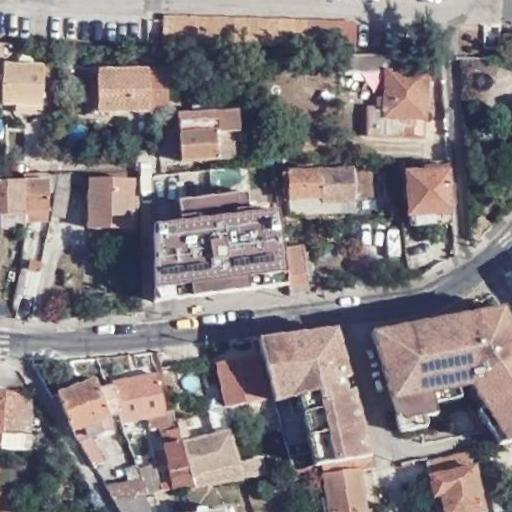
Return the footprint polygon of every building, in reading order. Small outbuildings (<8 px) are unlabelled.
[(359,24),(168,18),(167,45),(358,51),(359,24)] [(427,56),(348,54),(347,70),(363,71),(387,71),(386,105),(368,105),(367,133),(402,134),(403,123),(413,123),(413,114),(425,114),(427,56)] [(44,112),(45,63),(4,63),(4,102),(16,102),(16,112),(44,112)] [(183,63),(167,63),(167,92),(183,92),(183,63)] [(167,111),(166,66),(100,66),(99,110),(167,111)] [(241,155),(240,108),(179,109),(180,156),(241,155)] [(356,196),(354,167),(288,170),(289,214),(339,211),(340,200),(356,199),(356,196)] [(453,210),(451,168),(407,172),(409,212),(453,210)] [(93,169),(60,170),(51,217),(66,221),(73,182),(92,183),(91,222),(132,224),(133,180),(93,177),(93,169)] [(372,198),(372,169),(356,170),(356,198),(372,198)] [(49,178),(27,179),(29,213),(29,216),(50,216),(49,178)] [(0,213),(29,213),(27,179),(0,180),(0,213)] [(221,289),(287,282),(279,207),(250,210),(249,190),(181,196),(183,218),(154,221),(155,296),(221,289)] [(454,219),(453,210),(409,212),(409,221),(454,219)] [(290,283),(309,281),(304,245),(286,247),(290,283)] [(37,293),(42,269),(29,267),(24,290),(37,293)] [(310,289),(309,281),(290,283),(290,292),(310,289)] [(507,442),(511,440),(511,321),(503,308),(474,313),(374,333),(393,401),(394,401),(397,413),(398,414),(407,420),(427,416),(438,413),(436,406),(434,392),(462,387),(472,385),(507,442)] [(331,330),(337,353),(345,350),(339,329),(335,329),(331,330)] [(331,330),(265,339),(281,403),(320,392),(336,463),(375,456),(357,390),(350,392),(347,380),(353,378),(345,350),(337,353),(331,330)] [(263,359),(222,368),(232,407),(271,397),(263,359)] [(144,420),(152,418),(155,430),(160,429),(165,428),(174,426),(171,415),(163,375),(133,381),(137,399),(140,398),(144,420)] [(63,394),(55,397),(62,410),(69,413),(77,436),(78,437),(97,468),(110,462),(97,441),(120,432),(116,417),(125,414),(119,385),(112,387),(102,390),(99,379),(63,392),(63,394)] [(137,399),(133,381),(119,385),(125,414),(127,424),(144,420),(140,398),(137,399)] [(434,392),(436,406),(464,401),(464,400),(464,399),(462,387),(434,392)] [(0,435),(11,437),(36,439),(38,415),(39,403),(40,400),(37,400),(0,397),(0,435)] [(284,420),(282,409),(273,411),(281,448),(291,446),(284,420)] [(398,414),(397,413),(396,416),(396,417),(400,430),(401,432),(402,431),(402,432),(427,428),(428,427),(428,426),(428,425),(427,416),(407,420),(398,414)] [(170,433),(185,431),(183,425),(183,424),(174,426),(165,428),(166,433),(170,433)] [(191,424),(183,425),(185,431),(197,470),(200,478),(248,465),(237,430),(196,441),(191,424)] [(197,470),(185,431),(170,433),(178,474),(197,470)] [(11,437),(0,435),(0,448),(10,449),(11,437)] [(35,455),(36,439),(11,437),(10,449),(10,453),(35,455)] [(477,450),(433,459),(440,494),(447,492),(452,511),(475,511),(488,509),(477,450)] [(157,454),(140,458),(142,464),(143,467),(160,463),(157,454)] [(328,465),(337,511),(342,511),(375,507),(368,468),(380,467),(377,456),(375,456),(336,463),(328,465)] [(168,482),(160,463),(143,467),(154,495),(177,491),(175,481),(171,482),(168,482)] [(263,463),(248,465),(252,479),(266,477),(266,476),(263,463)] [(107,488),(116,501),(121,501),(150,496),(154,495),(143,467),(142,464),(128,469),(131,481),(107,488)] [(248,465),(200,478),(203,487),(252,479),(248,465)] [(318,467),(297,470),(293,472),(295,485),(320,480),(318,467)] [(197,470),(178,474),(174,474),(175,481),(177,491),(203,487),(200,478),(197,470)] [(156,511),(150,496),(121,501),(116,501),(122,511),(156,511)]
